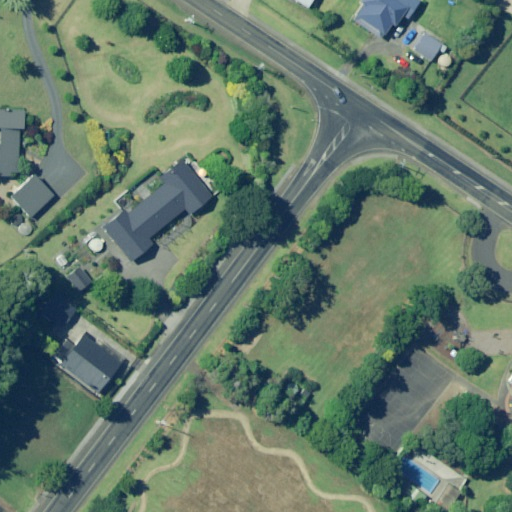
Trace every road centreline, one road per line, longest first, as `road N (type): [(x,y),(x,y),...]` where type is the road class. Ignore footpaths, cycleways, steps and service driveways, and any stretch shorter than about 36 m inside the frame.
road 1 (unclassified): [(361,108),(59,511)]
road 2 (unclassified): [(196,0),(361,108)]
road 3 (unclassified): [(361,108),(511,205)]
